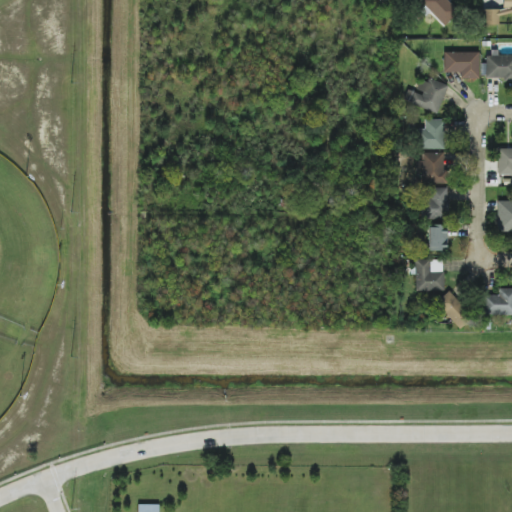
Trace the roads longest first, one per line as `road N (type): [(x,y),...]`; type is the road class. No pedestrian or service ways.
road 1 (residential): [(0,497),(85,465),(187,441),(511,431)]
road 2 (residential): [(479,244),(481,116),(494,116)]
